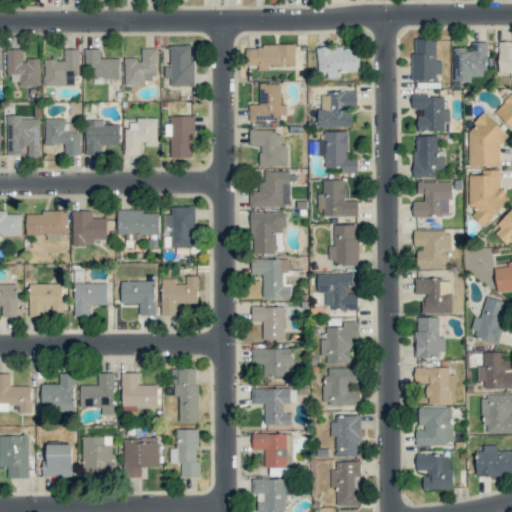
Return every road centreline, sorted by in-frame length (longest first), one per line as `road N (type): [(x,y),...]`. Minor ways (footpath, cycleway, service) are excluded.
road 1 (residential): [(0,22),(511,14)]
road 2 (residential): [(393,511),(388,15)]
road 3 (residential): [(230,511),(226,21)]
road 4 (residential): [(0,508),(230,506)]
road 5 (residential): [(0,346),(229,345)]
road 6 (residential): [(0,184),(228,183)]
